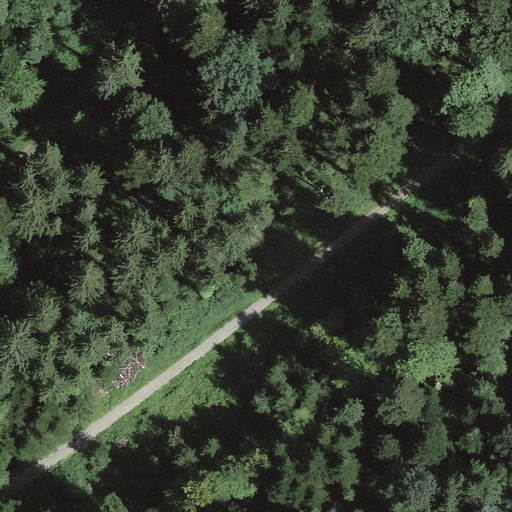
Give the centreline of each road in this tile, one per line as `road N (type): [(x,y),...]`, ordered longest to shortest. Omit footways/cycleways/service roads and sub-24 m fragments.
road 1 (track): [(0,484),(82,432),(415,170),(511,107)]
road 2 (track): [(168,0),(0,177)]
